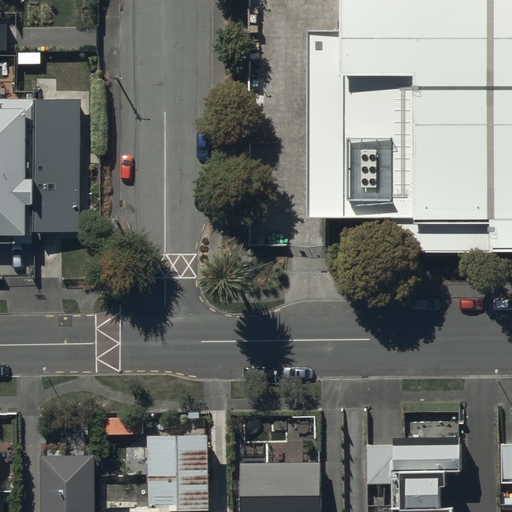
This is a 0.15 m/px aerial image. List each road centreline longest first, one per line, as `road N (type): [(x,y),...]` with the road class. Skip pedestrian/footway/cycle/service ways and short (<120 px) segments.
road 1 (residential): [(511,338),(166,342)]
road 2 (residential): [(166,342),(167,0)]
road 3 (residential): [(166,342),(0,345)]
